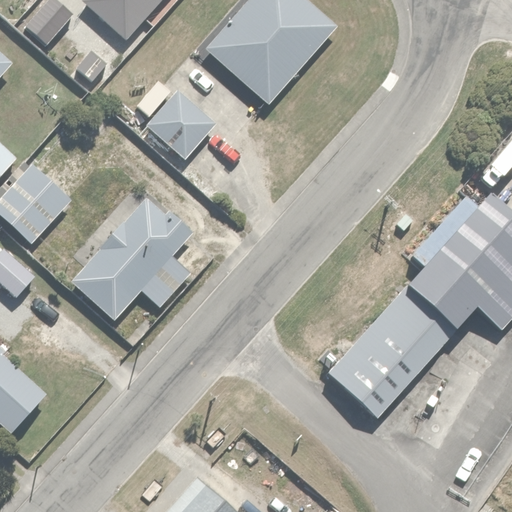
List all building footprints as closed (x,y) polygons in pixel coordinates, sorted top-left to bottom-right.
[(239,0),(201,46),(265,100),(332,20),(308,0),(239,0)] [(0,73),(11,62),(0,52),(0,73)] [(171,84),(142,120),(181,152),(210,116),(171,84)] [(0,170),(13,155),(0,143),(0,170)] [(0,199),(0,210),(29,237),(67,194),(33,163),(0,199)] [(511,273),(511,199),(494,184),(337,359),(391,408),(511,273)] [(116,218),(69,276),(117,315),(139,289),(159,305),(194,261),(176,246),(189,230),(145,194),(122,223),(116,218)] [(0,249),(0,281),(12,293),(30,273),(2,247),(0,249)] [(0,418),(13,430),(48,389),(0,348),(0,418)] [(154,511),(233,511),(192,472),(154,511)]
